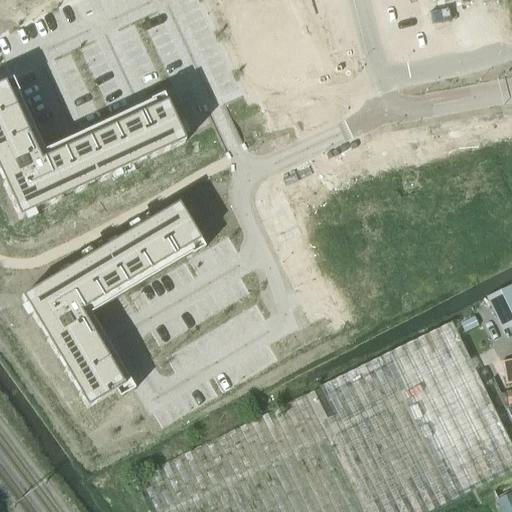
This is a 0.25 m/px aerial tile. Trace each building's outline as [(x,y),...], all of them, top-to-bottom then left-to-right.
[(0,185),(2,185),(18,219),(183,143),(165,104),(153,110),(39,162),(9,97),(3,85),(0,85),(0,185)] [(25,306),(19,309),(25,320),(31,316),(40,330),(37,332),(43,342),(46,340),(58,360),(55,362),(61,372),(64,371),(72,384),(69,386),(75,396),(78,394),(86,408),(114,392),(123,386),(123,385),(79,313),(186,249),(199,242),(177,205),(20,298),(25,306)] [(499,291),(485,298),(501,330),(511,325),(511,287),(511,285),(499,291)] [(473,316),(459,323),(464,332),(477,325),(473,316)] [(423,511),(511,468),(511,450),(451,324),(318,387),(319,389),(126,482),(140,511),(423,511)] [(511,511),(511,492),(495,500),(500,511),(511,511)]
